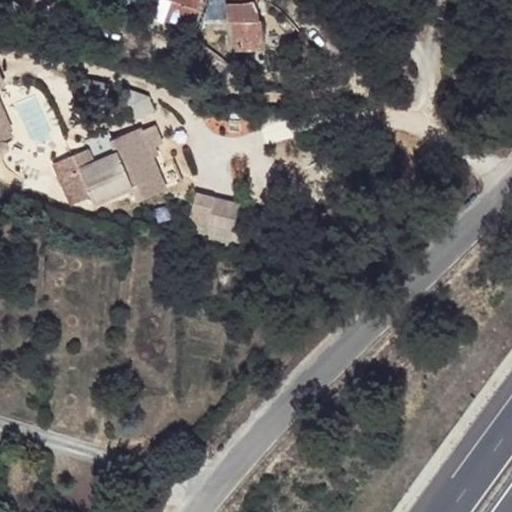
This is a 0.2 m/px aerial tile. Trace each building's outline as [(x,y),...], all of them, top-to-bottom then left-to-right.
[(197,7),(174,0),(170,0),(163,20),(189,29),(197,7)] [(263,47),(257,8),(256,0),(225,0),(227,19),(232,18),(236,48),(263,47)] [(11,137),(0,110),(0,151),(2,152),(4,152),(5,152),(7,150),(8,149),(9,146),(8,145),(8,143),(6,142),(4,141),(2,141),(1,141),(11,137)] [(137,128),(109,140),(115,154),(121,168),(129,187),(136,202),(164,190),(137,128)] [(87,148),(73,154),(79,169),(94,163),(87,148)] [(121,168),(115,154),(94,163),(79,169),(73,154),(53,162),(71,204),(91,196),(93,201),(129,187),(121,168)] [(195,193),(188,222),(207,227),(214,197),(195,193)]
